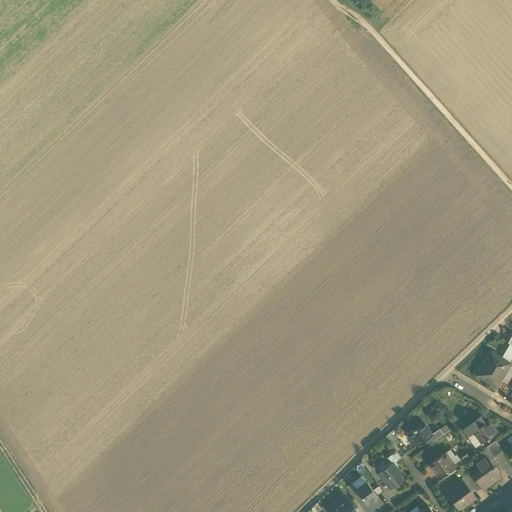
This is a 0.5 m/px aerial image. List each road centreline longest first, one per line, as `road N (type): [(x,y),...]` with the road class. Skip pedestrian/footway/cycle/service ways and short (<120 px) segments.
road 1 (track): [(511,309),(302,511)]
road 2 (track): [(346,0),(511,184)]
